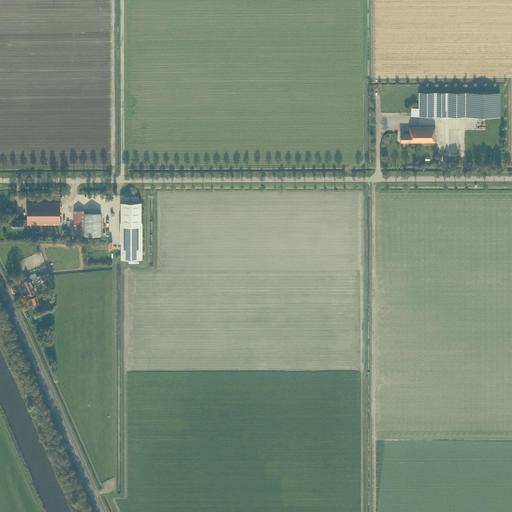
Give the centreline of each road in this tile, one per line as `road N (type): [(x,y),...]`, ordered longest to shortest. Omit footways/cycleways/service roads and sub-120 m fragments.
road 1 (tertiary): [(511,179),(0,181)]
road 2 (secondary): [(100,511),(0,281)]
